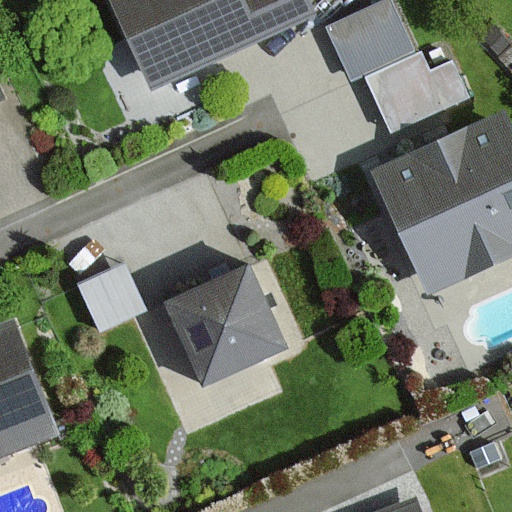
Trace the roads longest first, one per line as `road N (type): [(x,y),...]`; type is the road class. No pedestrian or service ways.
road 1 (residential): [(329,93),(0,247)]
road 2 (residential): [(413,454),(283,511)]
